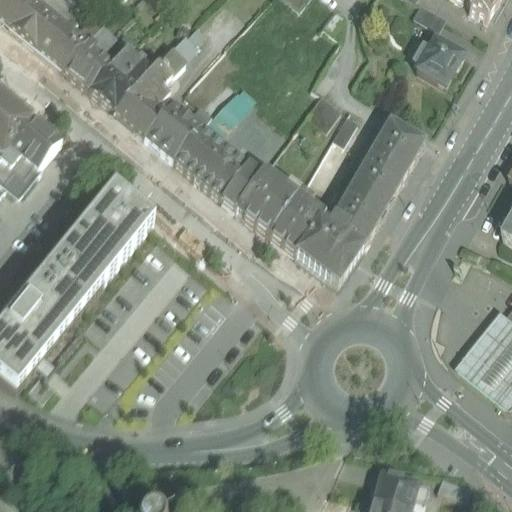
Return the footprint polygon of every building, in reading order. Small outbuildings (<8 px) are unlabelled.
[(25,0),(0,0),(0,6),(53,51),(53,52),(52,55),(53,58),(54,59),(67,70),(86,50),(25,0)] [(99,0),(98,1),(101,4),(102,3),(113,14),(127,0),(99,0)] [(312,0),(277,0),(276,2),(298,19),(313,0),(312,0)] [(418,0),(395,0),(413,10),(418,0)] [(448,0),(470,13),(467,19),(485,29),(495,12),(497,12),(503,0),(448,0)] [(442,27),(419,14),(412,27),(435,40),(442,27)] [(67,70),(60,78),(87,99),(112,72),(100,62),(116,45),(102,32),(86,50),(67,70)] [(240,38),(224,55),(234,65),(251,48),(240,38)] [(156,75),(113,119),(144,145),(160,127),(152,119),(168,101),(161,95),(184,71),(177,64),(180,61),(183,64),(192,54),(184,45),(156,75)] [(463,65),(433,47),(428,57),(422,54),(412,70),(418,73),(415,78),(445,96),(455,79),(456,80),(463,68),(462,67),(463,65)] [(250,57),(228,84),(239,95),(262,67),(250,57)] [(112,72),(87,99),(113,119),(156,75),(145,64),(139,71),(125,58),(112,72)] [(11,109),(0,100),(0,162),(0,163),(1,164),(31,125),(11,109)] [(340,119),(320,104),(305,124),(325,139),(340,119)] [(144,145),(143,145),(171,168),(201,135),(210,124),(200,115),(190,126),(173,112),(160,127),(144,145)] [(346,123),(321,166),(332,172),(357,129),(346,123)] [(31,125),(1,164),(0,163),(0,175),(6,181),(18,165),(37,180),(60,150),(31,125)] [(387,134),(332,227),(325,222),(323,225),(295,265),(337,296),(361,259),(424,152),(388,132),(387,134)] [(201,135),(171,168),(192,185),(200,192),(203,194),(232,160),(201,135)] [(260,184),(232,160),(203,194),(234,219),(260,184)] [(260,184),(234,219),(268,244),(296,205),(262,181),(260,184)] [(113,199),(0,336),(0,387),(16,400),(39,371),(74,329),(153,231),(113,199)] [(296,205),(268,244),(295,265),(323,225),(296,205)] [(511,419),(511,330),(507,326),(502,323),(457,379),(510,422),(511,419)] [(424,511),(428,497),(380,485),(378,493),(372,492),(370,499),(375,500),(371,511),(411,511),(412,510),(422,511),(424,511)] [(472,497),(441,486),(436,499),(467,511),(472,497)]
